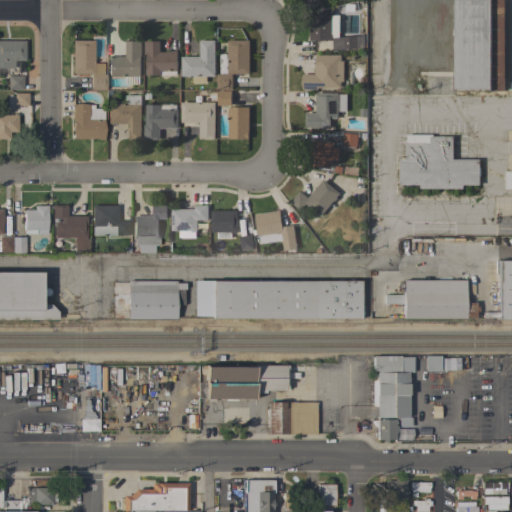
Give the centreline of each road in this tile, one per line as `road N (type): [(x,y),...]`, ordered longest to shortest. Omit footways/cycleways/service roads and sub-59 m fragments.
road 1 (residential): [(0,458),(511,463)]
road 2 (residential): [(0,175),(257,176)]
road 3 (residential): [(0,11),(251,11)]
road 4 (residential): [(257,176),(272,158),(277,26),(251,11)]
road 5 (residential): [(48,176),(47,0)]
